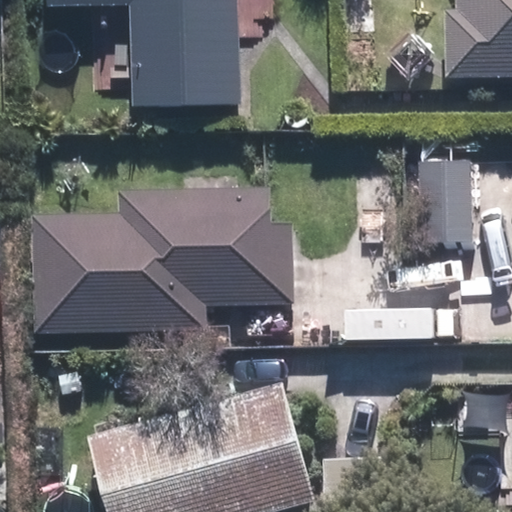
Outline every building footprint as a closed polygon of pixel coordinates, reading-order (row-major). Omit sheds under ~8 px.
[(247,0),(167,0),(170,99),(250,97),(247,0)] [(511,0),(473,0),(475,72),(511,70),(511,0)] [(485,159),(425,159),(425,245),(485,245),(485,159)] [(144,211),(58,213),(61,319),(214,315),(214,299),(290,297),(287,194),(144,198),(144,211)] [(294,386),(113,436),(133,511),(246,511),(323,491),(294,386)] [(400,511),(399,459),(341,460),(342,511),(400,511)]
